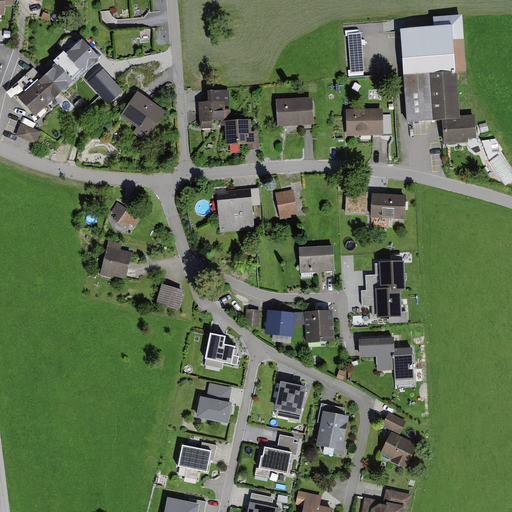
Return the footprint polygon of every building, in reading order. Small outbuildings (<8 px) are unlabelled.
[(0,0),(0,18),(4,19),(4,9),(14,9),(14,0),(0,0)] [(434,30),(401,33),(407,126),(442,123),(444,146),(468,144),(468,141),(477,140),(475,117),(460,118),(457,74),(466,74),(463,17),(433,19),(434,30)] [(364,74),(365,74),(361,34),(348,35),(350,71),(348,71),(349,78),(364,77),(364,74)] [(82,42),(66,57),(82,75),(83,76),(100,62),(82,42)] [(70,89),(70,88),(73,85),(72,83),(82,75),(66,57),(64,55),(53,64),(56,66),(51,70),(53,72),(46,78),(62,96),(70,89)] [(43,80),(34,69),(8,92),(36,124),(50,112),(47,108),(54,101),(55,102),(62,96),(46,78),(43,80)] [(124,93),(104,71),(96,78),(89,85),(109,107),(116,100),(124,93)] [(230,93),(208,94),(208,104),(199,105),(200,131),(221,130),(221,128),(225,128),(226,147),(248,146),(248,152),(260,151),(259,133),(252,133),(251,122),(231,122),(230,93)] [(166,114),(138,94),(121,117),(150,137),(166,114)] [(313,99),(276,102),(278,129),(314,126),(313,99)] [(346,112),(347,138),(384,137),(383,111),(346,112)] [(41,133),(21,125),(16,137),(36,145),(41,133)] [(486,138),(488,155),(501,153),(499,136),(486,138)] [(260,190),(216,193),(220,234),(254,231),(252,208),(261,208),(260,190)] [(293,192),(276,195),(280,221),(298,218),(293,192)] [(346,193),(346,216),(367,216),(368,193),(346,193)] [(406,197),(372,196),(371,220),(405,222),(406,197)] [(140,219),(118,203),(112,213),(116,216),(114,220),(128,230),(131,225),(134,228),(140,219)] [(122,246),(109,242),(101,274),(100,276),(113,279),(113,277),(126,281),(133,255),(121,252),(122,246)] [(334,248),(299,249),(300,275),(335,273),(334,248)] [(404,290),(403,263),(382,264),(377,265),(377,271),(382,271),(382,275),(366,276),(367,291),(361,291),(362,307),(378,306),(379,311),(374,311),(374,317),(379,317),(400,316),(399,290),(404,290)] [(184,293),(162,286),(156,305),(178,312),(184,293)] [(261,312),(246,311),(245,327),(259,328),(261,312)] [(267,313),(265,336),(294,339),(295,327),(296,315),(267,313)] [(305,326),(307,345),(335,343),(333,313),(305,314),(305,326)] [(296,315),(295,327),(305,326),(305,314),(296,314),(296,315)] [(210,334),(205,360),(238,367),(240,357),(234,356),(236,348),(224,345),(226,337),(210,334)] [(394,340),(359,342),(360,359),(377,359),(377,372),(395,371),(394,351),(394,340)] [(394,351),(395,371),(396,382),(414,381),(412,351),(394,351)] [(201,400),(196,420),(228,427),(233,406),(229,405),(232,390),(209,385),(206,401),(201,400)] [(307,390),(281,385),(275,413),(301,418),(307,390)] [(344,417),(345,409),(321,405),(317,424),(321,425),(323,414),(344,417)] [(321,425),(317,447),(342,452),(349,418),(344,417),(323,414),(321,425)] [(407,423),(389,414),(383,427),(392,432),(381,455),(392,461),(391,463),(406,471),(418,446),(399,437),(407,423)] [(261,447),(256,473),(288,479),(296,437),(279,434),(276,449),(261,447)] [(182,448),(178,470),(207,475),(210,462),(214,462),(217,446),(203,443),(201,452),(182,448)] [(386,491),(383,507),(380,507),(381,502),(365,499),(362,511),(404,511),(404,510),(409,511),(412,496),(386,491)] [(322,497),(299,493),(296,507),(304,508),(302,511),(333,511),(334,510),(320,508),(322,497)] [(274,499),(252,494),(247,511),(281,511),(282,511),(272,508),(274,499)] [(188,504),(168,500),(165,511),(205,511),(207,503),(189,500),(188,504)]
